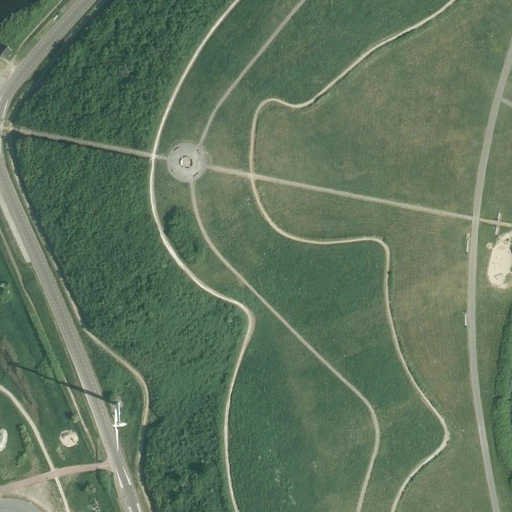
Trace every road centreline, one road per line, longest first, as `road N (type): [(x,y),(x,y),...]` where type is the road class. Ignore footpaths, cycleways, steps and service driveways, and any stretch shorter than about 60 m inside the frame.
road 1 (unknown): [(392,511),(406,481),(444,444),(446,430),(397,346),(387,251),(375,239),(317,242),(281,232),(256,198),(252,138),(267,101),(311,101),(376,46),(451,0)]
road 2 (unknown): [(95,10),(17,106),(10,139),(21,186),(83,325),(145,389),(138,468),(151,511)]
road 3 (unclassified): [(135,511),(0,172)]
road 4 (unclassified): [(0,109),(14,80),(87,0)]
